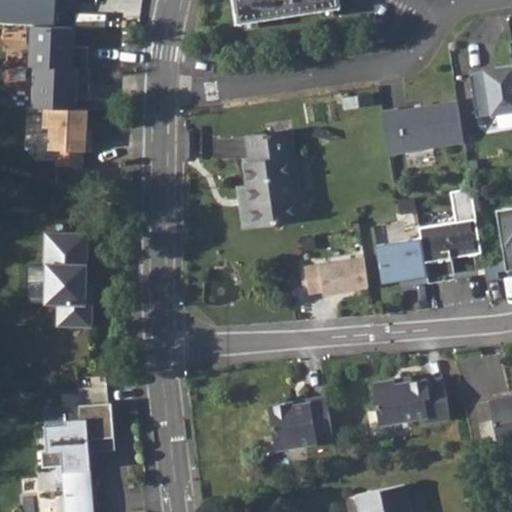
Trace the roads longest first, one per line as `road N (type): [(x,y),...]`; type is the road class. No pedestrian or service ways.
road 1 (residential): [(157,344),(511,319)]
road 2 (residential): [(455,0),(441,7),(405,58),(161,89)]
road 3 (tertiary): [(157,344),(161,89)]
road 4 (tertiary): [(176,511),(157,344)]
